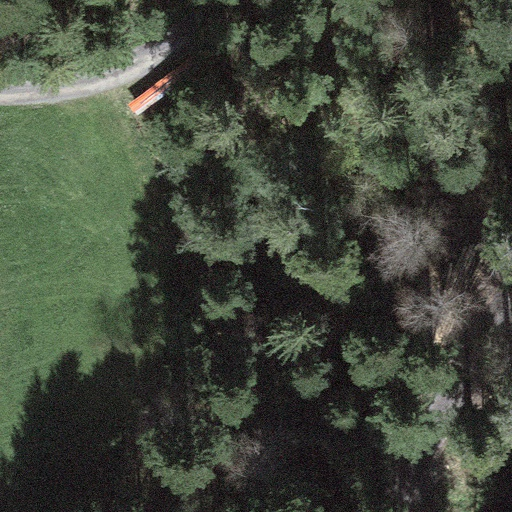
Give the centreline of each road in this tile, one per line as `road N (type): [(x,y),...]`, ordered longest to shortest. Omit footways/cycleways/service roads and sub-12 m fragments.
road 1 (track): [(0,102),(114,72),(231,0)]
road 2 (track): [(511,328),(398,511)]
